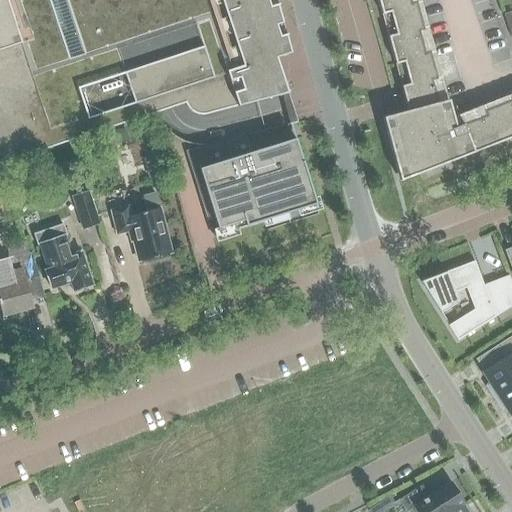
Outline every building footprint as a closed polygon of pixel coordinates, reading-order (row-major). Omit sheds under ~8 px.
[(0,0),(0,163),(62,143),(148,115),(157,112),(183,103),(188,111),(196,115),(204,114),(286,93),(286,91),(285,91),(274,58),(285,55),(287,52),(287,49),(273,0),(0,0)] [(511,105),(511,106),(509,101),(472,115),(474,120),(444,132),(433,92),(438,91),(427,52),(422,54),(419,42),(424,41),(414,3),(409,4),(407,0),(376,0),(381,15),(391,12),(397,34),(386,37),(394,64),(405,62),(411,84),(400,86),(407,111),(390,116),(407,178),(498,143),(493,132),(511,125),(511,105)] [(511,17),(510,12),(502,15),(506,26),(511,24),(511,17)] [(209,165),(197,169),(216,229),(234,224),(236,230),(268,220),(267,219),(314,205),(307,181),(308,181),(294,138),(293,139),(237,157),(209,165)] [(232,141),(204,147),(209,165),(237,157),(232,141)] [(70,196),(81,229),(98,224),(88,191),(70,196)] [(136,262),(169,253),(165,237),(166,237),(158,207),(154,193),(142,196),(146,211),(130,215),(127,206),(109,211),(115,234),(126,231),(129,242),(131,242),(136,262)] [(72,290),(91,284),(80,251),(70,254),(63,235),(65,234),(62,224),(32,234),(36,244),(38,243),(47,269),(44,270),(50,288),(69,282),(72,290)] [(29,297),(25,283),(38,280),(30,251),(7,258),(12,276),(0,279),(0,313),(1,316),(32,307),(29,297)] [(431,300),(438,311),(453,302),(450,293),(464,287),(472,309),(447,325),(456,340),(494,317),(473,261),(419,282),(431,300)] [(511,287),(507,274),(495,278),(506,307),(511,302),(511,287)] [(485,385),(493,397),(511,385),(511,335),(492,348),(500,361),(482,373),(488,382),(485,385)] [(511,385),(493,397),(501,409),(505,408),(511,417),(511,416),(511,385)] [(450,511),(462,505),(463,505),(449,483),(427,497),(420,485),(397,500),(404,511),(405,511),(409,510),(410,511),(450,511)]
